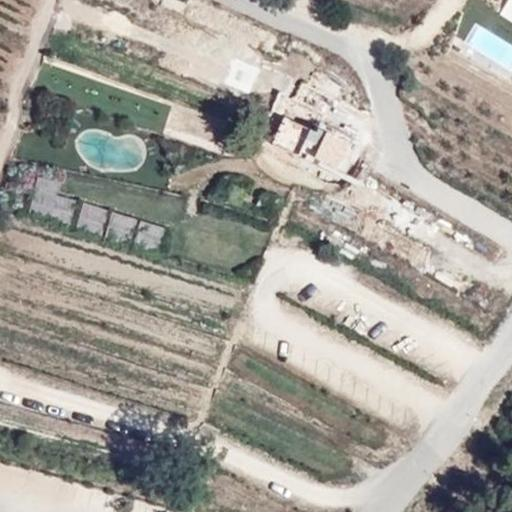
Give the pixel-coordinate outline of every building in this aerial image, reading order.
[(511,7),(498,0),(496,0),(484,22),(511,38),(511,7)] [(70,224),(75,198),(57,195),(60,181),(36,176),(28,216),(70,224)] [(84,201),(75,228),(100,235),(108,209),(84,201)] [(130,244),(136,217),(109,211),(103,238),(130,244)] [(159,251),(164,225),(138,220),(133,246),(159,251)]
